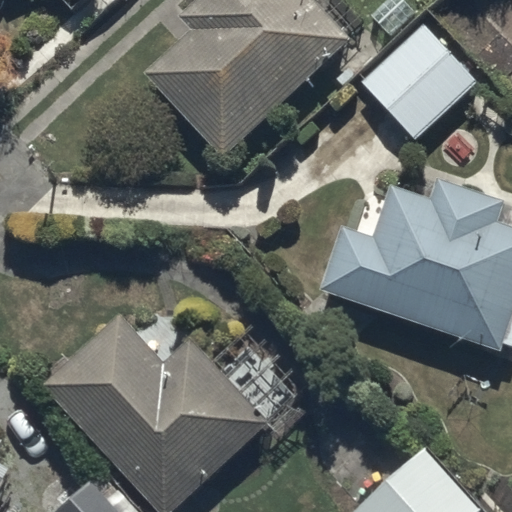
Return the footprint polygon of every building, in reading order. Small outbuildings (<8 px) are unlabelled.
[(310,0),(193,0),(177,16),(188,28),(140,72),(220,157),(347,40),(310,0)] [(422,24),(359,81),(412,138),(475,81),(422,24)] [(432,202),(390,188),(373,238),(339,226),(316,293),(500,355),(511,319),(511,223),(499,220),(505,202),(439,180),(432,202)] [(162,361),(117,313),(38,386),(155,511),(170,511),(267,422),(188,337),(162,361)] [(421,448),(349,511),(474,511),(477,510),(421,448)] [(115,511),(87,481),(53,511),(115,511)]
